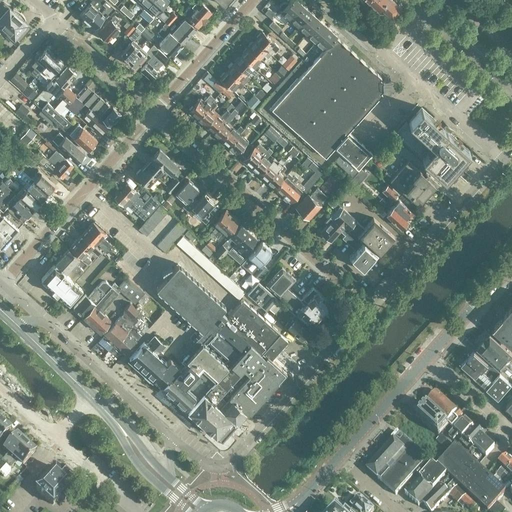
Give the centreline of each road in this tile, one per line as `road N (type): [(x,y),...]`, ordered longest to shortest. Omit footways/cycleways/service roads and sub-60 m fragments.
road 1 (residential): [(369,310),(154,113)]
road 2 (residential): [(369,310),(227,465),(200,461),(168,433)]
road 3 (residential): [(0,282),(154,113)]
road 4 (residential): [(511,151),(369,310)]
road 5 (residential): [(168,433),(43,320)]
road 6 (residential): [(154,113),(255,0)]
road 7 (residential): [(53,25),(154,113)]
road 8 (tertiary): [(338,458),(427,358)]
road 9 (tertiary): [(427,358),(511,264)]
road 10 (tertiary): [(511,82),(419,0)]
